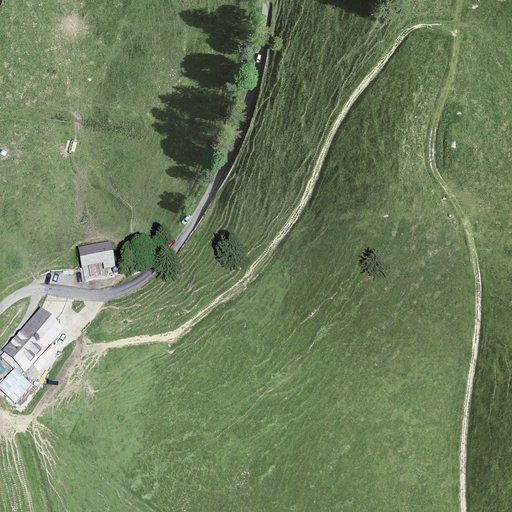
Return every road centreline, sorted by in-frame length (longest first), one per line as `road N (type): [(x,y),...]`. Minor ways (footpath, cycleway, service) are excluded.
road 1 (track): [(464,511),(464,412),(478,318),(473,247),(457,198),(431,160),(435,114),(459,39),(447,27),(420,26),(401,38),(365,80),(328,140),(307,202),(235,292),(169,336),(76,352)]
road 2 (unclassified): [(267,0),(244,114),(167,259),(151,275),(101,295),(31,290),(0,308)]
road 3 (track): [(0,351),(46,289),(0,156)]
road 4 (track): [(94,295),(76,330),(76,352),(21,426)]
